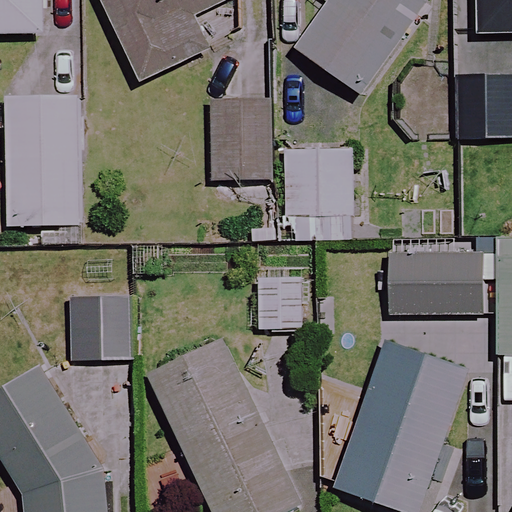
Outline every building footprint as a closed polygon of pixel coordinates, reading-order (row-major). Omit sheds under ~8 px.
[(0,0),(0,37),(51,36),(50,0),(0,0)] [(238,0),(106,0),(144,86),(212,55),(196,19),(238,0)] [(427,0),(338,0),(302,53),(365,97),(426,12),(427,0)] [(511,0),(481,0),(482,36),(511,35),(511,0)] [(511,140),(511,76),(460,78),(461,141),(511,140)] [(82,227),(81,100),(9,101),(11,228),(82,227)] [(277,105),(218,101),(213,181),(272,184),(277,105)] [(355,149),(295,149),(295,217),(278,217),(278,243),(354,244),(355,149)] [(488,259),(396,256),(394,318),(486,320),(488,259)] [(306,282),(263,280),(261,331),(304,333),(306,282)] [(133,297),(74,298),(74,363),(134,362),(133,297)] [(215,511),(297,511),(303,509),(227,342),(153,375),(215,511)] [(424,511),(471,374),(390,346),(341,492),(398,511),(424,511)] [(110,511),(109,487),(48,372),(0,398),(0,450),(30,508),(30,511),(110,511)]
